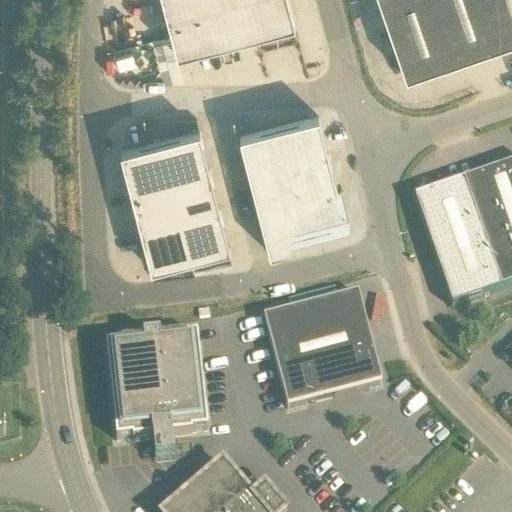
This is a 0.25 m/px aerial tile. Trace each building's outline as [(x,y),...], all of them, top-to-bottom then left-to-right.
[(295,29),(287,0),(162,0),(177,59),(295,29)] [(379,0),(407,79),(478,54),(459,0),(379,0)] [(511,0),(459,0),(478,54),(511,42),(511,0)] [(318,118),(239,138),(269,257),(348,237),(318,118)] [(200,132),(121,153),(152,271),(231,251),(200,132)] [(511,167),(415,201),(452,309),(511,288),(511,167)] [(276,366),(370,341),(358,296),(264,320),(276,366)] [(116,440),(116,442),(132,441),(133,443),(152,441),(155,464),(175,462),(173,438),(192,436),(192,434),(208,432),(208,430),(208,428),(205,428),(204,412),(206,412),(206,410),(203,410),(202,395),(204,394),(204,392),(201,393),(200,377),(202,377),(202,375),(200,375),(198,359),(200,359),(200,357),(198,357),(196,341),(198,341),(198,339),(197,337),(182,339),(181,336),(121,343),(122,345),(106,347),(106,349),(106,351),(108,351),(110,367),(108,367),(108,369),(110,369),(112,384),(110,385),(110,387),(112,386),(114,402),(112,402),(112,404),(114,404),(116,420),(114,420),(114,422),(116,422),(118,438),(116,438),(116,440)] [(370,341),(276,366),(283,392),(282,392),(288,411),(382,387),(373,350),(373,351),(370,341)] [(208,511),(265,511),(276,504),(265,491),(253,501),(223,466),(192,493),(208,511)] [(208,511),(192,493),(169,511),(208,511)]
